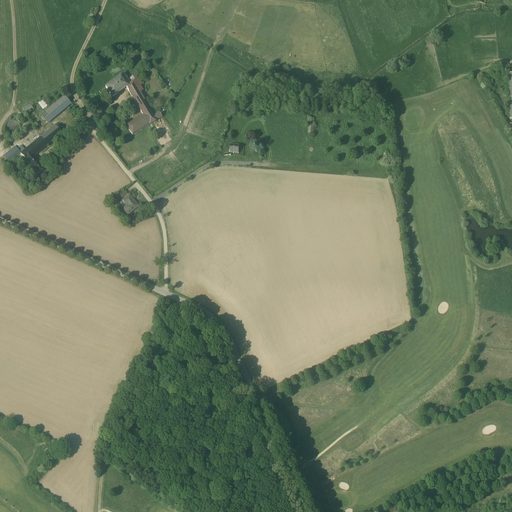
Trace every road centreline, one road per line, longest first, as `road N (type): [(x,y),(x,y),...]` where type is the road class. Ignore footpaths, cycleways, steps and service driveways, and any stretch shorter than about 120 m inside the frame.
road 1 (unclassified): [(306,511),(214,317),(0,219)]
road 2 (track): [(100,511),(108,453),(158,345),(167,293)]
road 3 (track): [(35,133),(13,103),(11,0)]
road 4 (track): [(106,0),(71,80),(90,122)]
